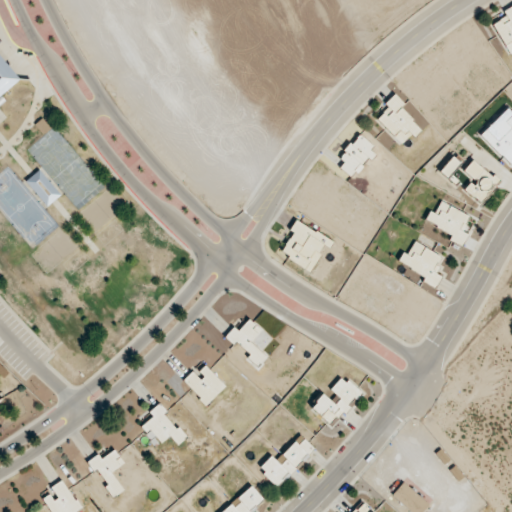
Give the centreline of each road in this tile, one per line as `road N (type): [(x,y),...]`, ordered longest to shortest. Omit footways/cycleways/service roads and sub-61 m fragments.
road 1 (residential): [(13,0),(43,60),(121,173),(235,281),(410,391)]
road 2 (residential): [(427,365),(315,300),(220,230),(89,82),(44,0)]
road 3 (residential): [(0,473),(136,373),(245,250),(275,191)]
road 4 (residential): [(275,191),(156,327),(70,402),(0,448)]
road 5 (residential): [(297,511),(410,391),(511,224)]
road 6 (residential): [(458,0),(378,64),(275,191)]
